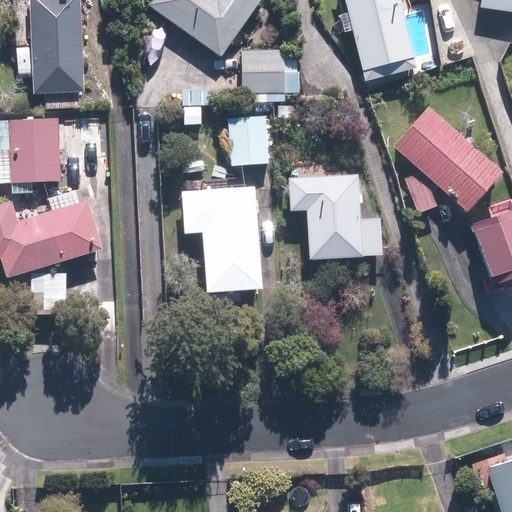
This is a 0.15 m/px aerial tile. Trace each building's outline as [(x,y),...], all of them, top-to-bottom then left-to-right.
[(89,88),(86,0),(35,0),(38,90),(89,88)] [(156,0),(155,2),(224,53),(263,0),(156,0)] [(407,0),(352,0),(371,77),(423,64),(407,0)] [(511,0),(484,0),(484,7),(511,10),(511,0)] [(285,49),(246,50),(247,90),(286,90),(285,49)] [(220,87),(184,87),(184,103),(220,103),(220,87)] [(431,106),(399,142),(472,206),(504,169),(431,106)] [(105,115),(0,119),(0,163),(1,180),(68,177),(69,186),(108,184),(105,115)] [(268,117),(232,119),(235,162),(271,160),(268,117)] [(426,169),(406,177),(420,213),(441,204),(426,169)] [(366,219),(363,172),(297,176),(299,206),(312,205),(315,255),(384,251),(382,218),(366,219)] [(268,284),(260,184),(191,189),(194,228),(209,226),(214,289),(268,284)] [(0,254),(5,252),(12,273),(105,245),(91,199),(23,220),(17,199),(0,203),(0,254)] [(511,209),(477,222),(498,280),(511,274),(511,209)]
